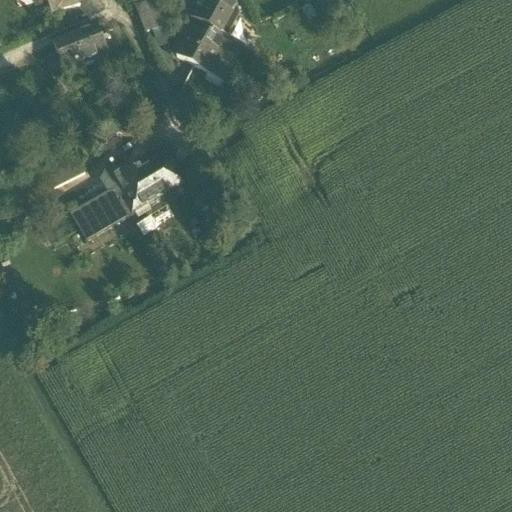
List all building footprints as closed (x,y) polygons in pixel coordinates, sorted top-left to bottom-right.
[(47,0),(46,0),(52,18),(81,8),(78,0),(47,0)] [(130,0),(134,9),(135,9),(158,2),(159,2),(158,0),(130,0)] [(190,22),(196,26),(221,39),(236,10),(230,0),(200,0),(202,3),(197,12),(196,11),(190,22)] [(167,27),(158,2),(135,9),(145,36),(164,28),(167,27)] [(177,60),(207,77),(227,42),(221,39),(196,26),(177,60)] [(72,38),(72,39),(82,64),(93,61),(100,80),(116,74),(99,28),(72,38)] [(164,28),(149,36),(159,57),(174,49),(164,28)] [(91,87),(82,64),(72,39),(53,46),(60,63),(66,79),(71,94),(91,87)] [(235,46),(227,42),(207,77),(223,85),(242,50),(235,46)] [(51,67),(57,82),(65,79),(66,79),(60,63),(51,67)] [(55,104),(63,129),(77,125),(69,100),(55,104)] [(117,167),(126,184),(143,174),(133,157),(117,167)] [(46,175),(55,194),(87,178),(78,159),(46,175)] [(169,159),(143,174),(126,184),(136,201),(127,206),(133,217),(134,217),(185,186),(169,159)] [(135,218),(134,217),(133,217),(127,206),(136,201),(126,184),(117,167),(110,171),(102,184),(110,197),(72,220),(88,246),(135,218)]
